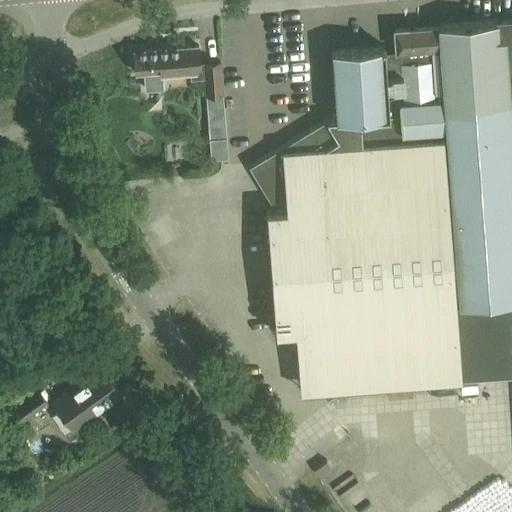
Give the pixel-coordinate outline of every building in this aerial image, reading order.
[(511,371),(511,18),(468,22),(390,27),(391,58),(386,58),(385,48),(332,52),(337,117),(329,118),(328,117),(250,164),(277,209),(267,209),(277,331),(287,331),(298,350),(301,390),(321,388),(327,398),(338,392),(335,387),(462,378),(463,376),(511,371)] [(137,71),(191,67),(192,77),(206,76),(207,94),(224,93),(221,61),(201,62),(200,44),(135,49),(137,71)] [(224,93),(207,94),(211,139),(227,138),(224,93)] [(122,393),(102,365),(53,401),(74,429),(122,393)] [(37,413),(48,403),(49,402),(40,389),(11,410),(21,424),(37,413)] [(327,460),(315,468),(321,477),(322,476),(333,468),(327,460)]
